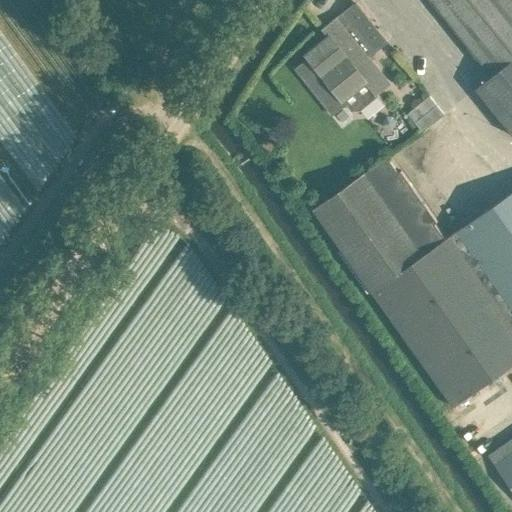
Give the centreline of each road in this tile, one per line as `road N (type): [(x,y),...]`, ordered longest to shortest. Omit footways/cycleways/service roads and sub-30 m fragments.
road 1 (track): [(172,147),(0,387)]
road 2 (track): [(279,0),(172,147)]
